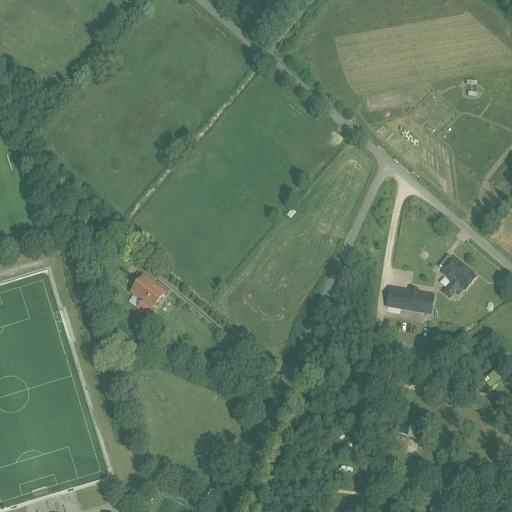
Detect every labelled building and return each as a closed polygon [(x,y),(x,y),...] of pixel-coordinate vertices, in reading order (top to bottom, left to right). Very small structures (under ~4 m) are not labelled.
[(116,235),(104,224),(94,235),(107,246),(109,243),(110,244),(115,238),(114,237),(116,235)] [(122,240),(119,243),(129,253),(133,249),(122,240)] [(451,298),(455,293),(461,286),(466,291),(476,278),(465,269),(466,268),(456,259),(443,274),(453,282),(444,293),(451,298)] [(131,293),(135,296),(143,302),(138,309),(146,315),(152,308),(153,310),(166,293),(151,281),(152,280),(144,275),(131,293)] [(410,292),(403,291),(400,309),(430,314),(432,296),(418,294),(418,291),(411,290),(410,292)] [(490,388),(510,371),(504,364),(484,381),(490,388)] [(425,423),(397,418),(395,432),(421,442),(425,423)]
